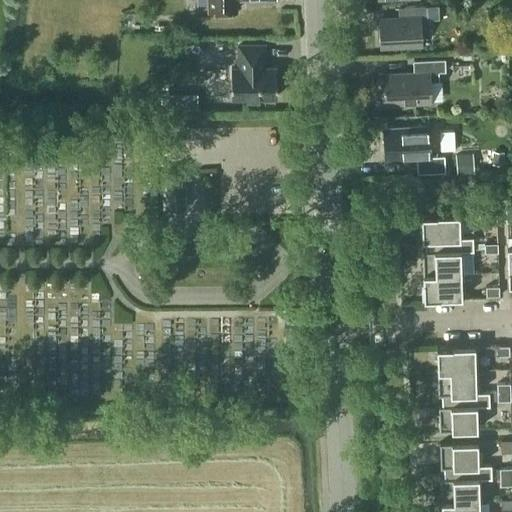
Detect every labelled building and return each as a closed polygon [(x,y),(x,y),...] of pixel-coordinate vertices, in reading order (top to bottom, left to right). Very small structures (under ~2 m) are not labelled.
[(208,0),(209,10),(237,9),(236,0),(208,0)] [(426,17),(440,16),(439,4),(425,5),(426,17)] [(379,19),(380,44),(422,42),(421,18),(426,18),(426,17),(425,5),(404,6),(405,18),(379,19)] [(264,63),(264,44),(239,44),(239,67),(231,67),(231,96),(277,96),(276,67),(262,67),(262,63),(264,63)] [(429,71),(446,70),(445,58),(413,59),(413,71),(381,73),(383,103),(431,101),(429,71)] [(169,106),(197,106),(197,95),(169,95),(169,106)] [(417,172),(445,171),(444,155),(430,155),(429,125),(384,128),(385,158),(417,156),(417,172)] [(456,145),(455,129),(442,130),(443,146),(456,145)] [(504,164),(504,150),(491,149),(490,163),(504,164)] [(185,206),(184,169),(166,170),(167,207),(185,206)] [(484,222),(497,221),(497,212),(484,212),(484,222)] [(459,213),(421,214),(422,238),(425,238),(425,244),(473,242),(473,236),(460,236),(459,213)] [(473,242),(425,244),(426,249),(422,250),(423,271),(461,270),(460,250),(473,249),(473,242)] [(497,242),(485,242),(485,251),(497,251),(497,242)] [(461,270),(423,271),(424,297),(462,296),(461,270)] [(498,285),(486,285),(486,294),(498,294),(498,285)] [(496,344),(496,354),(509,353),(508,344),(496,344)] [(437,372),(476,371),(475,345),(437,346),(437,372)] [(476,371),(437,372),(438,393),(441,393),(441,399),(489,398),(489,391),(476,391),(476,371)] [(497,390),(510,390),(510,382),(497,382),(497,390)] [(510,399),(510,390),(497,390),(497,399),(510,399)] [(489,398),(441,399),(442,404),(438,405),(439,429),(477,428),(477,405),(490,404),(489,398)] [(444,471),(492,470),(491,467),(491,463),(478,464),(477,440),(439,441),(440,466),(443,466),(444,471)] [(511,440),(501,441),(502,452),(511,452),(511,440)] [(500,475),(511,475),(511,466),(499,467),(500,475)] [(492,470),(492,476),(500,475),(499,467),(491,467),(492,470)] [(492,470),(444,471),(444,477),(440,477),(441,498),(479,497),(479,477),(492,477),(492,476),(492,470)] [(511,475),(500,475),(500,484),(511,483),(511,475)] [(479,511),(479,497),(441,498),(441,511),(479,511)] [(501,510),(511,509),(511,500),(501,500),(501,510)]
